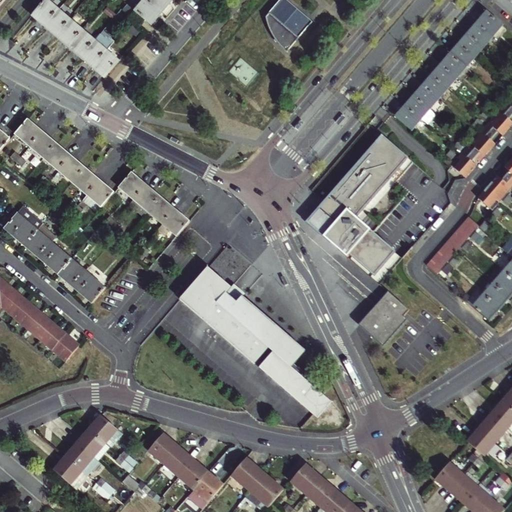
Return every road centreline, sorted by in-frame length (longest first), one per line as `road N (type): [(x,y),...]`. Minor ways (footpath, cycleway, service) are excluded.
road 1 (residential): [(511,142),(416,260),(417,273),(499,355)]
road 2 (residential): [(279,207),(457,0)]
road 3 (residential): [(116,395),(279,441),(332,445),(369,437)]
road 4 (residential): [(387,428),(279,207)]
road 5 (residential): [(395,0),(236,186)]
road 6 (residential): [(266,221),(369,437)]
road 7 (residential): [(116,395),(121,354),(0,251)]
road 8 (residential): [(109,121),(213,0)]
road 9 (residential): [(109,121),(236,186)]
road 10 (residential): [(387,428),(499,355)]
road 11 (residential): [(0,427),(70,396),(116,395)]
road 12 (residential): [(0,65),(109,121)]
